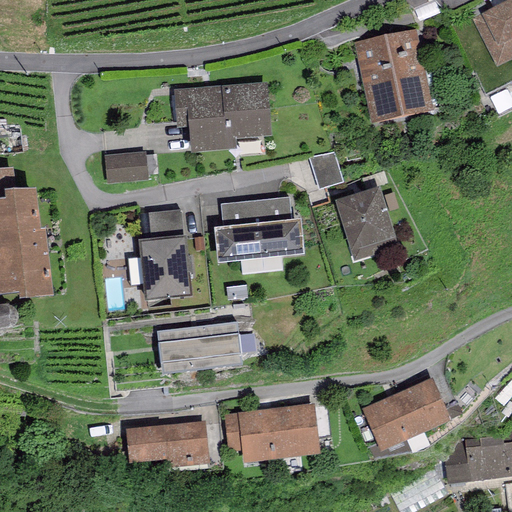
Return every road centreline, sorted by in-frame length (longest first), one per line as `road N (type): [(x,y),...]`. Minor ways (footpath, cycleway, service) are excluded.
road 1 (residential): [(374,0),(269,43),(195,59),(0,61)]
road 2 (track): [(0,381),(117,407)]
